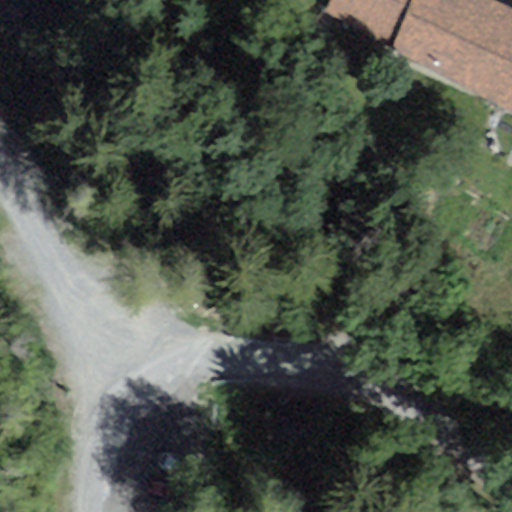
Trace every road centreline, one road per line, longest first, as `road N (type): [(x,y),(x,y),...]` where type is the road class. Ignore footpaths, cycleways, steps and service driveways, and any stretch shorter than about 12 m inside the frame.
road 1 (unclassified): [(111,511),(119,465),(144,405),(207,370),(342,365),(377,380),(511,484)]
road 2 (track): [(144,405),(0,190)]
